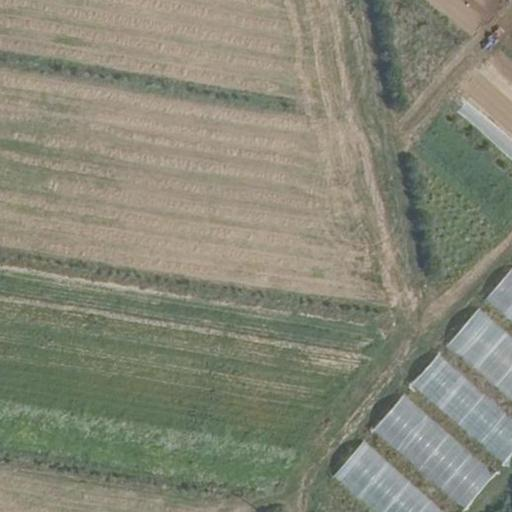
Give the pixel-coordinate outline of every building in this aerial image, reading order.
[(511,209),(511,188),(433,125),(423,137),(511,209)] [(511,267),(484,300),(511,323),(511,267)] [(447,344),(511,401),(511,339),(478,309),(447,344)] [(409,390),(501,471),(511,458),(511,417),(440,355),(409,390)] [(375,430),(467,510),(498,475),(406,395),(375,430)] [(332,477),(372,511),(444,511),(363,441),(332,477)]
